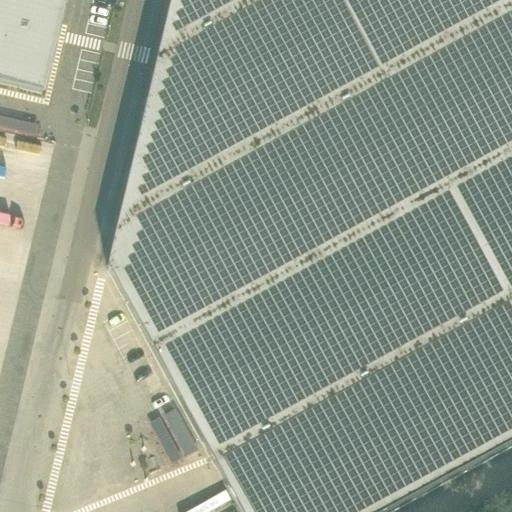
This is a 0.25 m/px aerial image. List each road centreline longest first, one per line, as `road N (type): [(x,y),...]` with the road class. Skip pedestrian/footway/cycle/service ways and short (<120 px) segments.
road 1 (unclassified): [(116,293),(68,283),(87,164),(132,0)]
road 2 (unknown): [(68,283),(1,511)]
